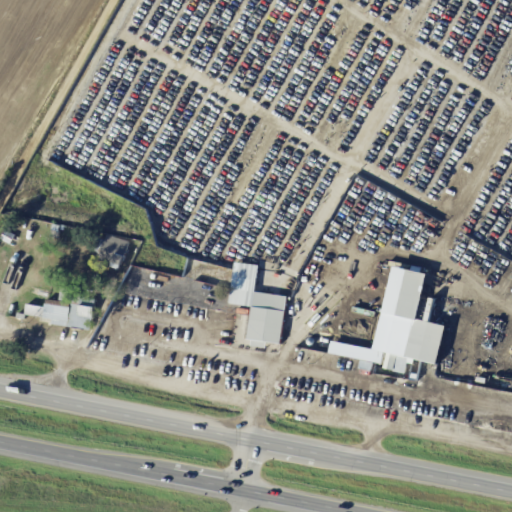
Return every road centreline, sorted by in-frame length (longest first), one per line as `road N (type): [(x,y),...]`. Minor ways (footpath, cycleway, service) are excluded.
road 1 (trunk): [(511,487),(0,388)]
road 2 (trunk): [(0,441),(358,511)]
